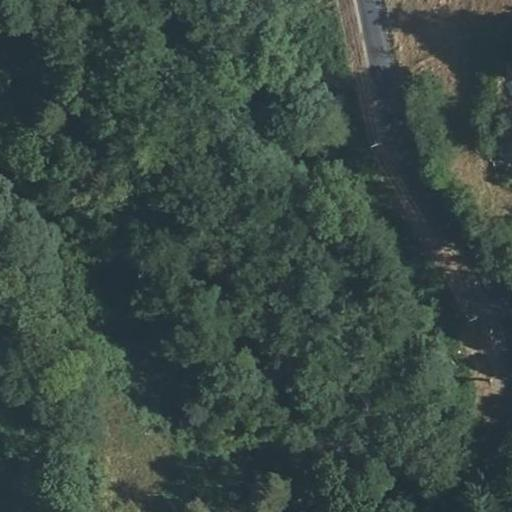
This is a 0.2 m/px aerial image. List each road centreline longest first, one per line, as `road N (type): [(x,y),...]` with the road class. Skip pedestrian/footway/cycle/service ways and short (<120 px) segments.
road 1 (tertiary): [(511,464),(485,494),(432,509),(376,500),(323,458),(284,376),(0,52)]
road 2 (tertiary): [(371,0),(404,148),(511,306)]
